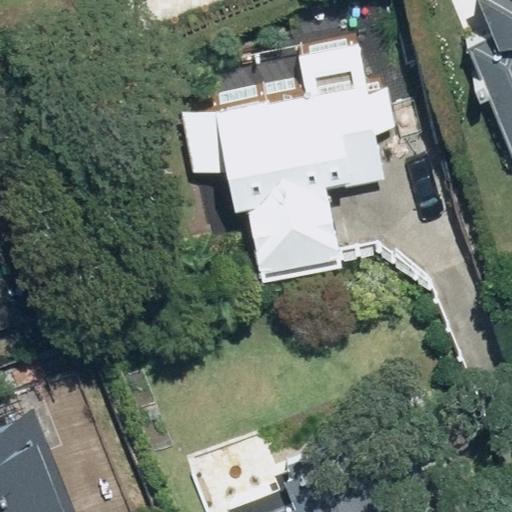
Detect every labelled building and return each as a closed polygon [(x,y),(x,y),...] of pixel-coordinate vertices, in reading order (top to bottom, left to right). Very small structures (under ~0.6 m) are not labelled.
[(511,0),(492,0),(500,19),(469,31),(511,138),(511,0)] [(385,154),(369,67),(216,95),(248,268),(350,249),(334,163),(385,154)] [(0,238),(0,306),(23,297),(0,238)] [(0,412),(0,511),(77,511),(38,399),(0,412)] [(307,511),(395,511),(359,421),(283,453),(307,511)]
